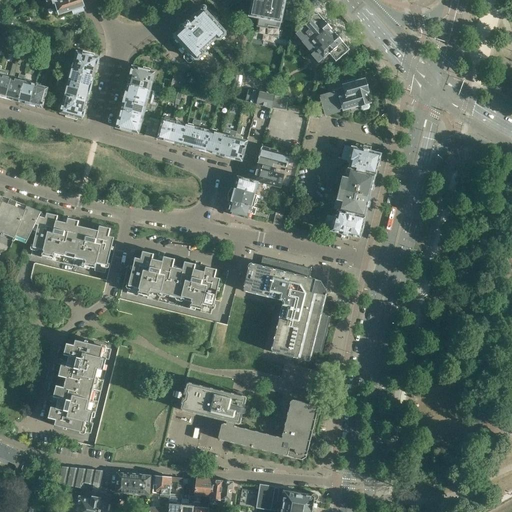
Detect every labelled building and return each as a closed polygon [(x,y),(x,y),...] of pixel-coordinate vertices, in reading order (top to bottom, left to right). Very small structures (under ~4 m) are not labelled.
[(51,0),(52,1),(54,5),(58,18),(73,13),(73,15),(81,12),(81,11),(83,10),(82,6),(83,5),(80,0),(51,0)] [(251,0),(249,16),(258,18),(256,27),(256,31),(278,35),(280,29),(285,0),(251,0)] [(172,33),(172,39),(175,39),(181,45),(180,47),(180,48),(184,53),(185,53),(186,54),(184,55),(184,58),(188,63),(191,63),(195,60),(199,60),(204,55),(204,52),(203,52),(206,49),(206,50),(208,50),(212,47),(210,45),(216,39),(217,40),(220,40),(226,36),(226,32),(218,23),(220,22),(214,16),(213,18),(207,11),(206,11),(203,7),(202,8),(202,9),(195,15),(194,14),(191,17),(192,18),(188,22),(187,21),(183,25),(182,23),(178,27),(180,29),(175,33),(172,33)] [(305,26),(295,34),(302,42),(309,51),(313,48),(315,51),(311,55),(313,57),(310,59),(313,63),(316,60),(318,63),(323,59),(323,60),(329,54),(336,62),(349,51),(350,49),(344,42),(319,13),(317,15),(314,14),(311,17),(311,19),(305,25),(305,26)] [(76,50),(71,69),(94,75),(96,69),(97,69),(100,57),(97,57),(98,56),(76,50)] [(62,66),(65,55),(58,53),(55,64),(62,66)] [(130,78),(128,84),(156,92),(164,94),(166,87),(153,83),(156,72),(135,66),(135,67),(132,66),(130,77),(130,78)] [(71,69),(68,82),(92,88),(93,82),(94,75),(71,69)] [(1,70),(0,72),(0,97),(5,99),(11,78),(6,76),(7,72),(1,70)] [(175,72),(173,76),(171,85),(171,86),(183,89),(184,89),(187,75),(175,72)] [(325,80),(329,93),(320,95),(320,97),(320,98),(325,115),(326,116),(340,112),(340,110),(341,110),(341,109),(342,109),(343,111),(360,107),(361,109),(363,111),(369,109),(370,107),(366,92),(367,91),(363,81),(361,81),(361,79),(348,83),(345,74),(325,80)] [(11,78),(5,99),(11,100),(18,102),(24,81),(25,76),(19,75),(17,79),(11,78)] [(24,81),(18,102),(25,104),(30,105),(36,84),(24,81)] [(68,82),(65,94),(88,101),(89,95),(90,95),(92,88),(68,82)] [(36,84),(30,105),(35,107),(35,106),(43,108),(44,101),(45,101),(49,88),(36,84)] [(126,91),(124,97),(148,103),(152,104),(156,92),(128,84),(126,91)] [(183,89),(171,86),(170,90),(178,92),(176,99),(180,101),(183,89)] [(247,93),(246,100),(245,102),(254,104),(254,103),(257,104),(257,105),(273,109),(287,111),(287,106),(288,97),(275,95),(260,91),(248,89),(247,93)] [(62,106),(60,113),(66,114),(83,119),(86,108),(88,101),(65,94),(61,93),(60,100),(63,101),(62,106)] [(207,97),(195,94),(192,103),(205,106),(205,105),(207,97)] [(123,104),(121,110),(144,116),(146,111),(148,111),(150,104),(148,103),(124,97),(123,103),(123,104)] [(144,116),(121,110),(119,117),(116,128),(139,134),(140,130),(146,132),(150,118),(144,116)] [(159,131),(157,138),(164,141),(169,142),(175,121),(173,121),(173,119),(165,117),(164,119),(162,118),(158,131),(159,131)] [(147,126),(145,135),(154,138),(157,130),(159,121),(149,119),(147,126)] [(188,147),(193,149),(199,128),(201,122),(196,120),(194,126),(187,124),(181,145),(188,147)] [(175,121),(169,142),(174,144),(174,143),(181,145),(187,124),(175,121)] [(199,128),(193,149),(205,152),(211,131),(199,128)] [(225,157),(229,158),(235,137),(236,135),(236,134),(236,132),(225,129),(223,134),(218,155),(225,157)] [(205,152),(211,153),(218,155),(223,134),(211,131),(205,152)] [(235,159),(242,161),(247,141),(246,141),(246,140),(235,137),(229,158),(235,160),(235,159)] [(344,145),(341,159),(347,161),(347,162),(349,163),(348,169),(376,175),(377,171),(380,160),(379,160),(380,159),(379,159),(381,154),(378,154),(378,153),(372,151),(372,149),(371,147),(364,145),(362,146),(361,148),(351,146),(351,147),(344,145)] [(262,146),(258,163),(273,167),(295,173),(299,156),(289,154),(289,153),(264,146),(264,147),(262,146)] [(254,177),(253,180),(259,182),(259,183),(270,186),(281,188),(282,184),(292,187),(295,173),(273,167),(258,163),(257,163),(256,167),(257,167),(254,177)] [(348,169),(343,168),(340,178),(341,178),(339,188),(370,196),(371,191),(372,190),(373,185),(373,184),(375,176),(376,175),(348,169)] [(238,177),(235,189),(255,194),(267,198),(270,186),(259,183),(259,182),(253,180),(238,177)] [(228,200),(231,202),(252,207),(254,208),(255,205),(256,204),(258,200),(257,198),(257,195),(255,195),(255,194),(235,189),(231,188),(228,200)] [(337,210),(365,217),(365,216),(367,208),(368,208),(369,202),(369,201),(370,196),(339,188),(334,209),(337,210)] [(0,235),(13,241),(15,240),(17,236),(28,240),(41,211),(0,194),(0,235)] [(252,207),(231,202),(228,213),(249,219),(249,217),(250,213),(252,214),(254,208),(252,207)] [(327,215),(325,222),(324,229),(342,233),(342,234),(349,236),(350,236),(360,238),(361,233),(362,233),(362,232),(365,222),(364,222),(364,221),(365,217),(337,210),(336,216),(334,215),(334,216),(327,215)] [(40,216),(37,231),(32,250),(107,268),(114,237),(109,236),(111,229),(99,226),(98,231),(78,226),(79,221),(68,218),(67,223),(57,221),(58,216),(47,213),(46,214),(42,214),(43,212),(41,212),(40,216)] [(274,221),(274,224),(281,225),(281,222),(283,214),(279,213),(278,213),(276,212),(274,221)] [(135,258),(133,267),(128,288),(213,309),(220,278),(215,277),(217,269),(205,267),(204,271),(194,269),(196,264),(184,262),(182,269),(173,267),(175,260),(175,259),(163,256),(162,261),(153,259),(154,254),(142,251),(141,259),(135,258)] [(271,352),(272,352),(307,361),(308,361),(310,360),(313,351),(322,353),(331,315),(322,312),(327,291),(321,280),(309,278),(311,269),(309,268),(263,256),(260,266),(252,263),(249,265),(243,290),(245,292),(281,300),(282,303),(271,349),(271,352)] [(60,408),(51,406),(48,418),(56,419),(55,424),(55,425),(85,432),(88,422),(91,423),(94,411),(96,412),(101,391),(96,390),(101,369),(104,370),(106,359),(104,358),(106,348),(75,340),(75,341),(74,345),(66,343),(64,355),(73,357),(72,361),(68,360),(66,366),(61,365),(59,376),(66,378),(64,387),(56,385),(54,397),(58,398),(57,403),(61,404),(60,408)] [(223,422),(223,424),(221,424),(218,438),(220,440),(301,460),(305,458),(306,455),(308,448),(310,448),(315,446),(316,439),(314,435),(311,434),(318,407),(317,405),(292,399),(290,400),(281,437),(236,426),(235,426),(235,423),(237,423),(237,424),(238,424),(240,423),(246,398),(245,396),(188,382),(186,384),(183,394),(182,394),(181,392),(175,391),(173,392),(172,395),(173,396),(180,398),(181,397),(183,397),(180,408),(181,410),(225,421),(225,420),(226,421),(225,423),(224,423),(223,422)] [(24,476),(32,456),(20,451),(19,451),(1,443),(0,442),(0,463),(8,466),(8,465),(13,467),(14,465),(16,467),(14,472),(20,474),(20,475),(19,476),(23,478),(24,476)] [(103,471),(60,466),(57,482),(65,484),(66,481),(82,484),(83,482),(92,484),(90,495),(96,497),(98,492),(103,471)] [(134,474),(117,473),(115,492),(128,493),(127,493),(132,494),(134,474)] [(140,474),(134,474),(132,494),(137,494),(149,495),(151,476),(141,475),(140,474)] [(153,475),(152,493),(151,501),(160,502),(160,494),(161,494),(163,476),(153,475)] [(163,476),(161,494),(162,494),(170,494),(171,486),(171,479),(170,479),(171,477),(163,476)] [(196,481),(194,496),(210,497),(210,496),(211,496),(213,480),(196,479),(196,481)] [(210,496),(210,497),(210,499),(221,500),(221,499),(223,481),(213,480),(211,496),(210,496)] [(223,481),(221,499),(225,500),(224,507),(230,508),(231,500),(232,492),(233,487),(233,485),(233,482),(223,481)] [(271,509),(270,511),(311,511),(313,501),(316,500),(317,499),(318,498),(318,497),(318,495),(317,494),(316,493),(315,493),(313,493),(311,494),(310,496),(285,492),(286,489),(280,488),(273,487),(271,496),(250,494),(248,510),(271,509)] [(90,495),(90,498),(80,495),(79,498),(78,498),(76,504),(78,505),(77,509),(75,509),(74,511),(107,511),(108,511),(107,510),(110,495),(100,493),(98,492),(96,497),(90,495)] [(169,503),(169,506),(168,511),(181,511),(182,504),(183,495),(177,495),(177,498),(170,497),(169,503)] [(182,504),(181,511),(193,511),(194,506),(194,496),(189,496),(189,499),(183,499),(182,504)] [(194,506),(193,511),(208,511),(209,507),(199,506),(199,502),(194,502),(194,506)]
